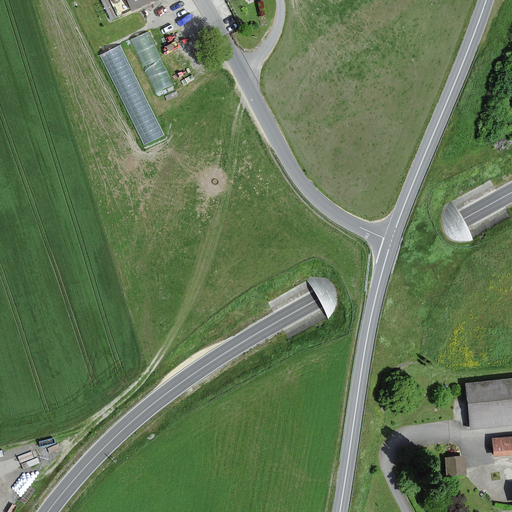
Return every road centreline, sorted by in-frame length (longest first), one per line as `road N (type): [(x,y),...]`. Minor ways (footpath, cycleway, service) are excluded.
road 1 (secondary): [(47,511),(129,423),(190,376),(511,192)]
road 2 (residential): [(199,0),(297,177),(339,216),(391,241)]
road 3 (tertiary): [(391,241),(339,511)]
road 4 (tertiary): [(486,0),(391,241)]
